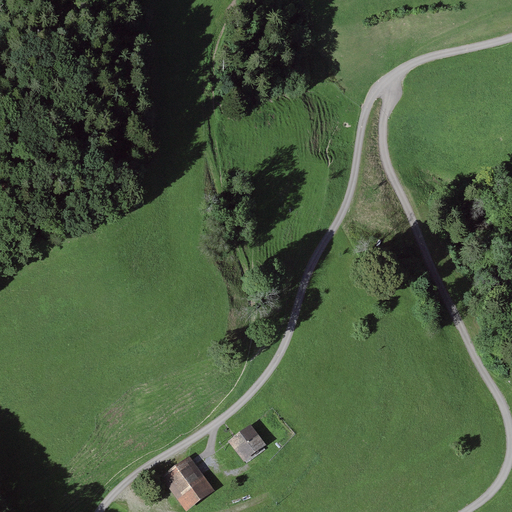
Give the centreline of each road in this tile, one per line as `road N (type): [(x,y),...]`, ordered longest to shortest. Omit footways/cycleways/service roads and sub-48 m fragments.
road 1 (unclassified): [(511,30),(431,55),(380,88),(356,187),(272,364),(229,412),(130,477),(101,511)]
road 2 (track): [(207,154),(254,303),(247,367),(210,428)]
road 3 (track): [(511,5),(423,46),(406,67)]
